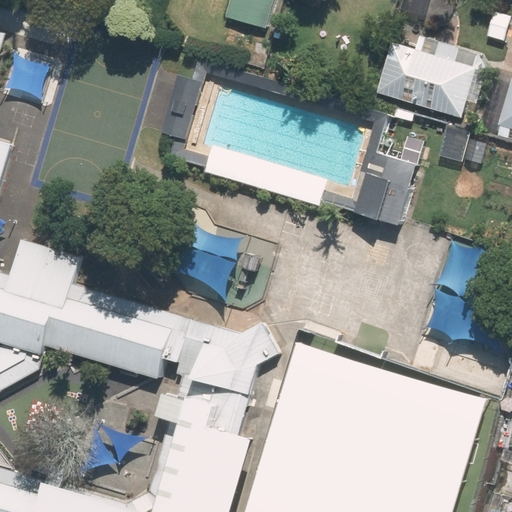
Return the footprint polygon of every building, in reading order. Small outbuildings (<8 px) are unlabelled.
[(279,0),(239,0),(235,15),(272,26),(279,0)] [(511,27),(511,16),(499,11),(489,37),(506,43),(511,27)] [(0,511),(242,511),(261,444),(242,437),(261,366),(282,357),(267,325),(245,335),(77,284),(84,256),(26,239),(15,276),(0,271),(0,204),(16,145),(0,141),(0,70),(10,37),(0,34),(0,344),(6,346),(0,349),(0,511)] [(480,70),(404,45),(391,83),(468,108),(480,70)] [(511,68),(499,118),(511,121),(511,68)] [(190,141),(207,82),(182,75),(165,134),(190,141)] [(252,240),(194,222),(176,284),(234,301),(252,240)] [(511,353),(511,259),(457,243),(431,333),(511,357),(511,353)] [(355,323),(348,339),(384,354),(391,338),(355,323)]
